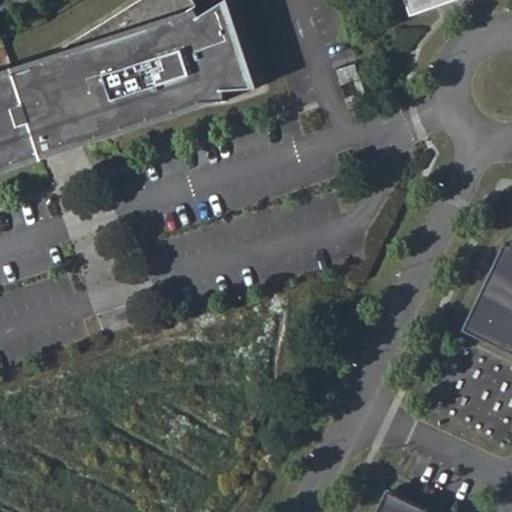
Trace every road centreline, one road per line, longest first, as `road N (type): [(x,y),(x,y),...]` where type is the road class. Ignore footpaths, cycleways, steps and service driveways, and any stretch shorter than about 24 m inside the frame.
road 1 (residential): [(306,511),(478,143)]
road 2 (residential): [(511,27),(472,36),(448,66),(447,107),(471,138)]
